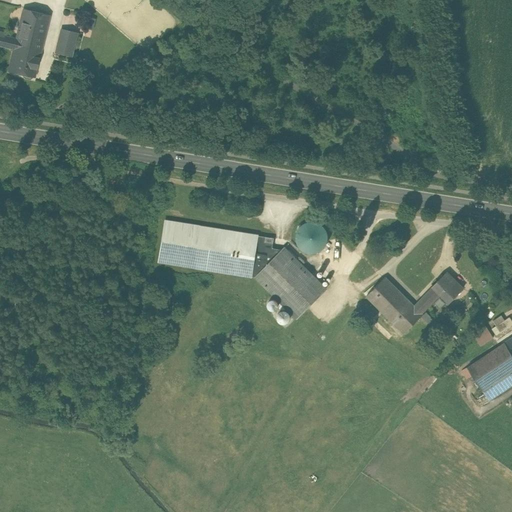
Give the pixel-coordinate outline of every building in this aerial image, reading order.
[(49,16),(23,9),(16,38),(14,49),(8,70),(25,74),(24,75),(26,77),(30,78),(32,77),(32,76),(34,76),(49,16)] [(77,33),(61,29),(57,47),(72,51),(77,33)] [(5,32),(0,31),(0,45),(14,49),(16,38),(5,35),(5,32)] [(274,238),(166,221),(159,261),(252,276),(253,274),(257,275),(257,274),(282,249),(272,248),(274,238)] [(327,243),(328,237),(327,231),(323,225),(318,222),(312,221),(306,222),(300,226),(297,231),(296,237),(297,243),(301,248),(306,252),(312,253),(318,252),(323,248),(327,243)] [(326,288),(285,247),(257,275),(255,277),(297,318),(326,288)] [(463,288),(447,272),(433,286),(441,294),(449,302),(463,288)] [(416,307),(385,277),(366,296),(404,333),(423,314),(422,313),(416,307)] [(433,286),(422,298),(424,300),(416,307),(422,313),(441,294),(433,286)] [(276,307),(278,304),(276,301),(273,300),(270,301),(269,304),(270,307),(273,308),(276,307)] [(511,319),(510,316),(505,320),(502,315),(493,320),(496,325),(492,328),(496,335),(511,324),(511,319)] [(485,326),(474,333),(481,345),(493,337),(485,326)] [(511,353),(504,342),(467,366),(474,377),(483,390),(511,370),(511,353)] [(474,377),(467,366),(460,372),(466,382),(474,377)] [(511,370),(483,390),(489,400),(511,385),(511,370)]
